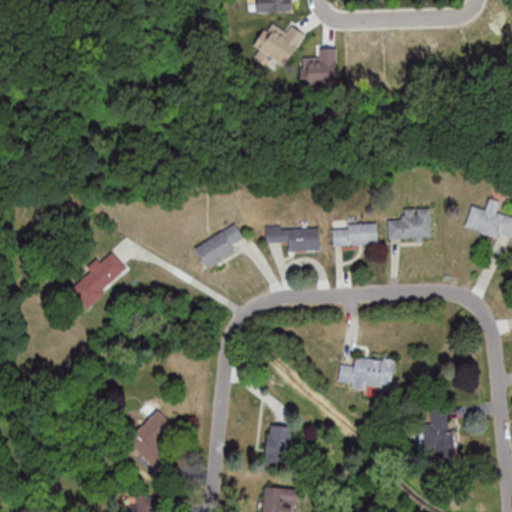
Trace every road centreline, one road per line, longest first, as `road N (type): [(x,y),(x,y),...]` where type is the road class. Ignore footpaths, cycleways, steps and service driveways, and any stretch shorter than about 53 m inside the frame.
road 1 (residential): [(488,313),(473,299),(417,292),(271,299),(249,311),(229,358),(211,511)]
road 2 (residential): [(511,511),(488,313)]
road 3 (residential): [(319,0),(342,20),(454,16),(475,0)]
